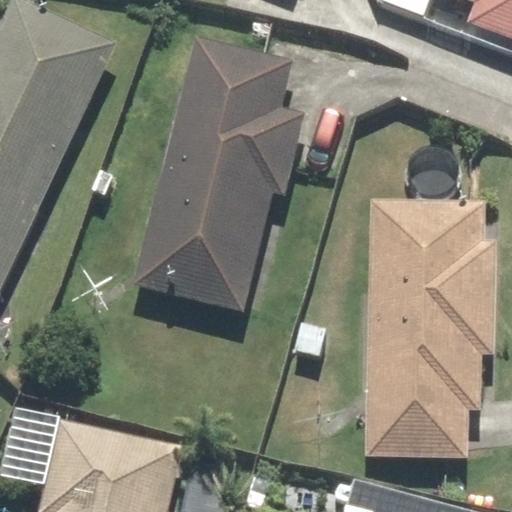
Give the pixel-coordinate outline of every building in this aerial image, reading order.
[(511,0),(431,0),(472,15),(461,43),(511,61),(511,0)] [(0,299),(116,58),(16,10),(0,43),(0,299)] [(281,122),(292,78),(197,53),(135,293),(249,322),(300,127),(281,122)] [(493,367),(495,261),(475,261),(476,215),(370,213),(365,465),(471,467),(473,367),(493,367)] [(44,511),(167,511),(179,455),(61,431),(44,511)]
